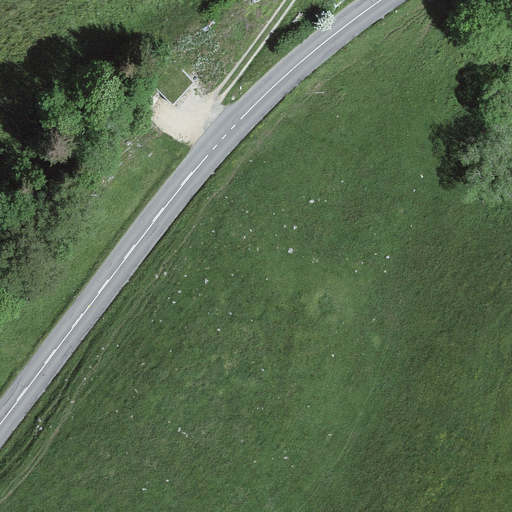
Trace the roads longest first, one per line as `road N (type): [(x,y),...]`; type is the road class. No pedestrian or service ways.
road 1 (secondary): [(0,425),(252,106),(381,0)]
road 2 (unknown): [(223,139),(212,117),(214,97),(283,0)]
